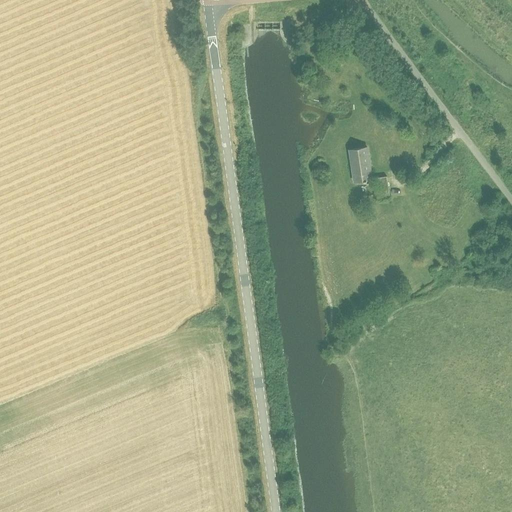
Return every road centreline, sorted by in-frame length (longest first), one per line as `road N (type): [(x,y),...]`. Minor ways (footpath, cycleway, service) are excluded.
road 1 (tertiary): [(275,511),(207,0)]
road 2 (unclassified): [(511,199),(362,0)]
